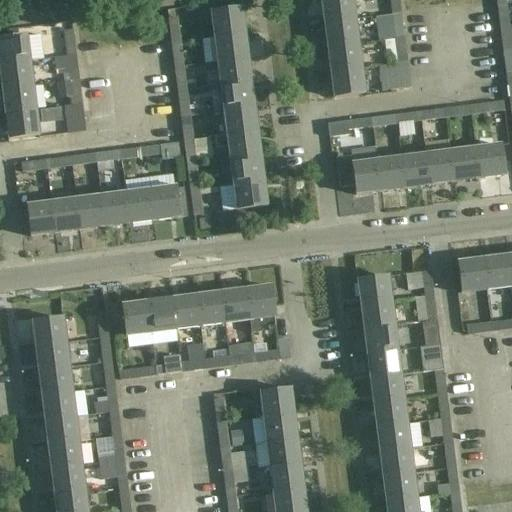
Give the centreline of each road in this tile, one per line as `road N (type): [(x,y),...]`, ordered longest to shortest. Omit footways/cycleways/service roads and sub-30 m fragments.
road 1 (residential): [(175,511),(159,389),(301,372),(288,248)]
road 2 (residential): [(11,281),(288,248)]
road 3 (residential): [(500,468),(488,368),(453,359),(436,230)]
road 4 (residential): [(332,242),(316,114)]
